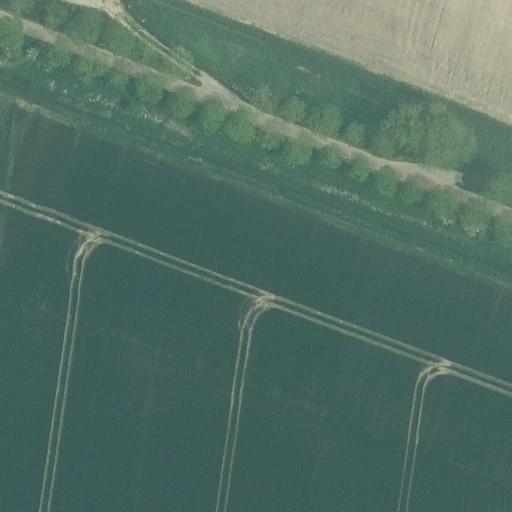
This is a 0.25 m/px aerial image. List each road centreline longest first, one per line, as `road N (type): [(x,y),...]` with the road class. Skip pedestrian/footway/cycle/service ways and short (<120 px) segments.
road 1 (unclassified): [(511,217),(0,17)]
road 2 (track): [(234,108),(99,0)]
